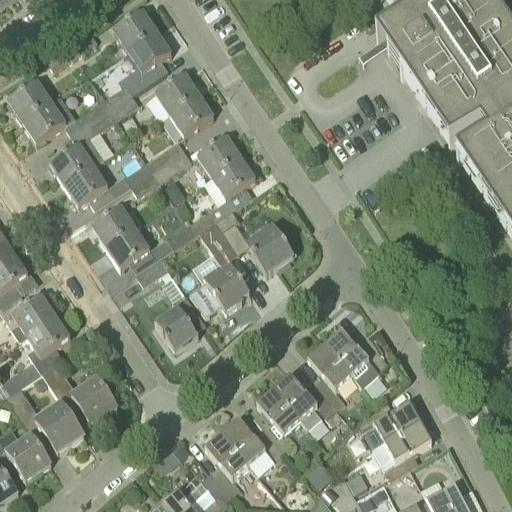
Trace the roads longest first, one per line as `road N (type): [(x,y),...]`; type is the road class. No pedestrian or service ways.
road 1 (residential): [(350,264),(173,0)]
road 2 (residential): [(171,420),(0,169)]
road 3 (residential): [(498,511),(446,413),(350,264)]
road 4 (residential): [(171,420),(350,264)]
road 5 (residential): [(66,511),(171,420)]
